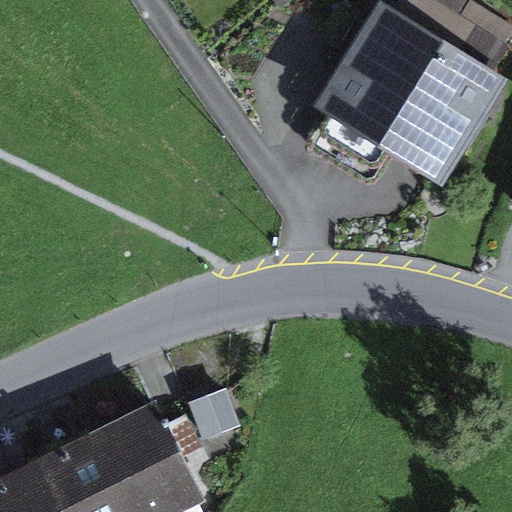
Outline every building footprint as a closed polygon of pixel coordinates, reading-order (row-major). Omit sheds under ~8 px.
[(511,83),(511,46),(444,0),(383,0),(320,91),(447,178),(511,83)] [(224,391),(193,403),(205,436),(236,425),(224,391)] [(152,511),(196,491),(152,402),(93,431),(132,511),(152,511)] [(132,511),(93,431),(33,460),(58,511),(132,511)] [(58,511),(33,460),(0,476),(0,511),(58,511)]
